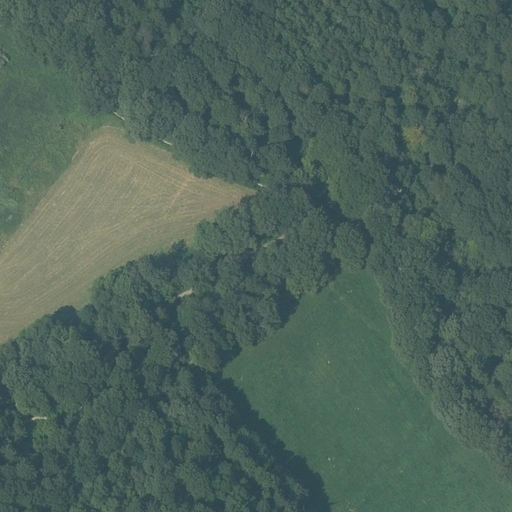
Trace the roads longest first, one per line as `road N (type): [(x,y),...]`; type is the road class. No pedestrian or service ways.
road 1 (track): [(345,223),(318,257),(26,511)]
road 2 (track): [(0,412),(113,370),(159,308),(222,267),(310,225),(345,223)]
road 3 (track): [(11,0),(16,24),(126,113),(195,155),(312,207)]
road 4 (unknown): [(46,0),(122,43),(163,95),(260,155),(312,207)]
road 5 (track): [(345,223),(381,242),(439,337),(511,432)]
road 6 (track): [(462,99),(424,170),(345,223)]
